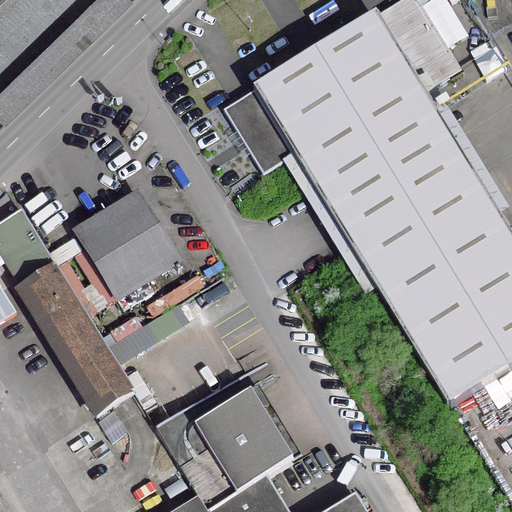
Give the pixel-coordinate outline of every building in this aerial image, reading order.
[(122,3),(118,0),(101,0),(0,98),(0,121),(0,122),(122,3)] [(0,0),(0,65),(67,0),(0,0)] [(435,119),(374,20),(251,94),(252,95),(222,114),(261,179),(291,160),(354,263),(507,511),(511,511),(511,245),(477,189),(435,119)] [(177,266),(135,198),(73,236),(115,304),(172,269),(175,275),(179,273),(175,267),(177,266)] [(131,397),(19,215),(0,226),(0,259),(20,292),(17,294),(94,419),(131,397)] [(195,500),(202,511),(215,511),(265,482),(291,466),(239,380),(153,433),(181,478),(195,500)] [(361,511),(353,499),(332,511),(283,511),(265,482),(215,511),(361,511)] [(202,511),(195,500),(176,511),(202,511)]
